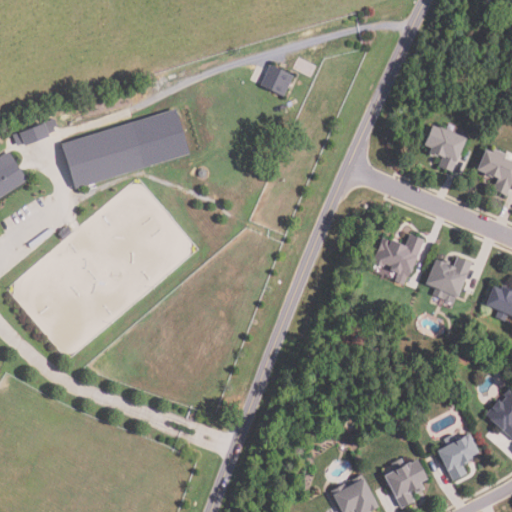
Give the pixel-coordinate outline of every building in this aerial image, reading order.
[(283,97),(258,87),(267,65),(292,75),(283,97)] [(173,109),(187,154),(73,190),(59,145),(173,109)] [(53,118),(56,126),(52,127),(53,131),(46,134),(47,137),(22,147),(21,144),(15,146),(11,135),(53,118)] [(463,139),(449,175),(435,170),(439,159),(434,157),(433,159),(425,156),(427,149),(419,146),(427,125),(463,139)] [(511,162),(511,180),(505,198),(489,191),(493,181),(481,176),(482,174),(474,171),(483,150),(489,153),(491,148),(503,153),(501,158),(511,162)] [(0,155),(7,151),(26,181),(0,197),(0,155)] [(73,233),(63,242),(58,235),(61,233),(59,231),(63,228),(64,230),(67,227),(73,233)] [(422,241),(401,287),(391,282),(394,275),(388,271),(389,268),(382,264),(380,269),(368,264),(381,236),(402,245),(407,234),(422,241)] [(469,264),(451,304),(431,295),(433,289),(422,284),(432,260),(450,268),(455,258),(469,264)] [(511,317),(506,315),(503,323),(493,319),(496,312),(483,307),(490,286),(499,290),(500,287),(511,292),(511,317)] [(511,389),(511,443),(483,418),(492,408),(490,406),(497,399),(499,401),(502,398),(501,396),(509,387),(511,389)] [(450,483),(434,452),(466,436),(476,454),(469,458),(471,461),(461,466),(465,475),(450,483)] [(413,502),(399,509),(381,477),(393,471),(390,464),(399,459),(403,466),(407,464),(408,465),(414,462),(425,481),(417,485),(420,490),(412,495),(410,491),(407,493),(413,502)] [(337,511),(328,492),(360,476),(376,508),(369,511),(337,511)]
